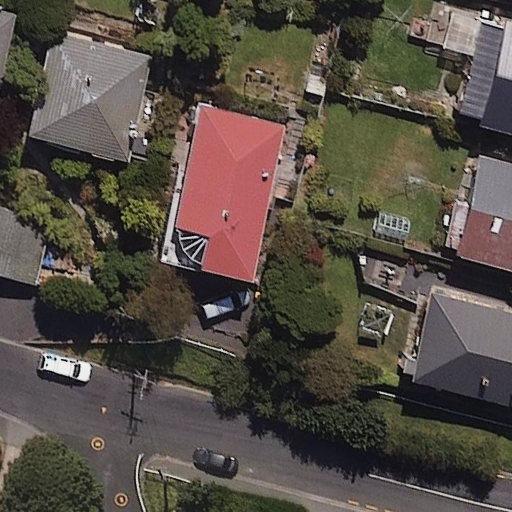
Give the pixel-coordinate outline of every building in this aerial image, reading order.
[(511,11),(475,1),(446,102),(511,120),(511,11)] [(0,42),(9,10),(0,7),(0,42)] [(145,53),(43,23),(15,119),(117,149),(145,53)] [(279,123),(193,97),(149,240),(236,267),(279,123)] [(511,157),(464,145),(439,237),(511,256),(511,157)] [(511,304),(420,279),(398,362),(511,392),(511,304)]
